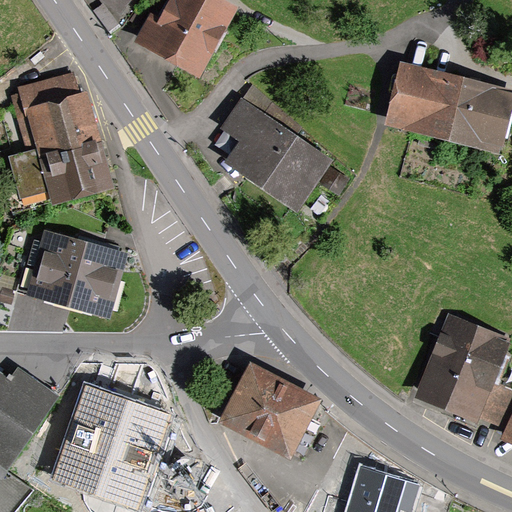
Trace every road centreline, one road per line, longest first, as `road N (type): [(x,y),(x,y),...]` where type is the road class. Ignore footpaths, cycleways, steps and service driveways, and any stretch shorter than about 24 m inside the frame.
road 1 (primary): [(55,0),(276,318)]
road 2 (primary): [(276,318),(391,425),(511,492)]
road 3 (residential): [(161,340),(202,437),(255,511)]
road 4 (residential): [(161,340),(0,340)]
road 5 (residential): [(131,192),(160,285),(161,340)]
